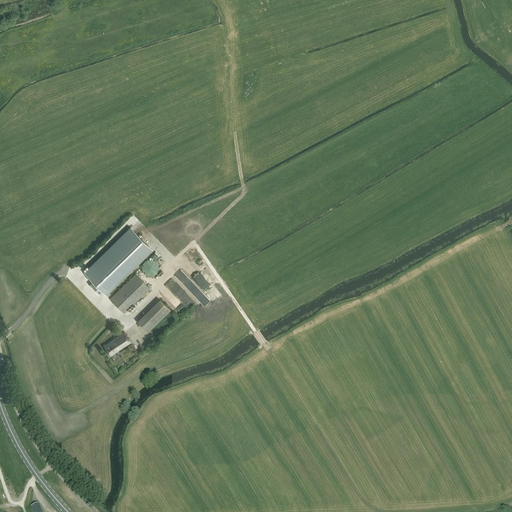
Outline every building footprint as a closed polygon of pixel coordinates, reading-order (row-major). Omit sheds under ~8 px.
[(106,294),(152,249),(131,227),(84,272),(93,281),(90,284),(100,294),(103,291),(106,294)] [(156,263),(156,262),(154,261),(153,260),(152,260),(150,259),(149,260),(147,260),(145,261),(144,262),(143,264),(142,265),(142,266),(142,268),(142,269),(142,270),(143,272),(144,273),(145,274),(146,275),(147,275),(149,276),(150,276),(152,276),(153,275),(154,275),(155,274),(156,273),(157,272),(158,271),(158,269),(158,268),(158,266),(158,265),(157,264),(156,263)] [(150,288),(135,274),(110,299),(124,313),(150,288)] [(186,284),(187,285),(183,288),(192,300),(201,293),(191,281),(186,284)] [(176,300),(177,298),(172,293),(166,299),(180,313),(185,309),(176,300)] [(180,303),(181,301),(182,302),(181,304),(186,308),(191,302),(183,294),(178,300),(180,303)] [(170,310),(160,299),(138,321),(148,331),(170,310)] [(124,332),(103,346),(110,356),(131,342),(124,332)] [(41,511),(38,503),(31,506),(33,511),(41,511)]
